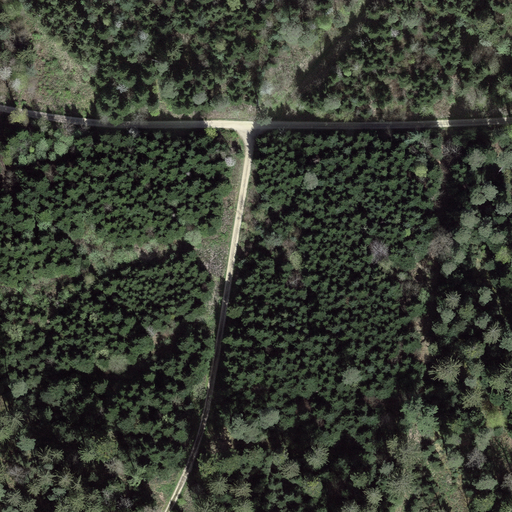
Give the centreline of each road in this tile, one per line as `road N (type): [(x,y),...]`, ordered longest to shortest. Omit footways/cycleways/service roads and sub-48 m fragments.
road 1 (track): [(167,511),(212,395),(256,127),(366,0)]
road 2 (track): [(0,110),(256,127),(511,121)]
